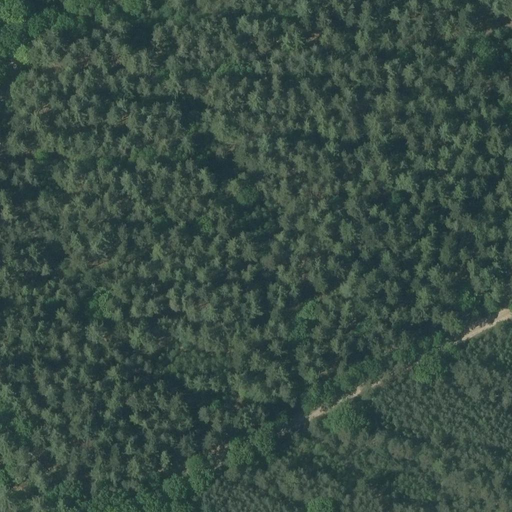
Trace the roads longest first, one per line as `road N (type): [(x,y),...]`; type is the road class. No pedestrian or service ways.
road 1 (track): [(511,303),(293,419)]
road 2 (track): [(293,419),(114,511)]
road 3 (track): [(293,419),(344,458),(387,511)]
road 4 (track): [(86,511),(0,420)]
